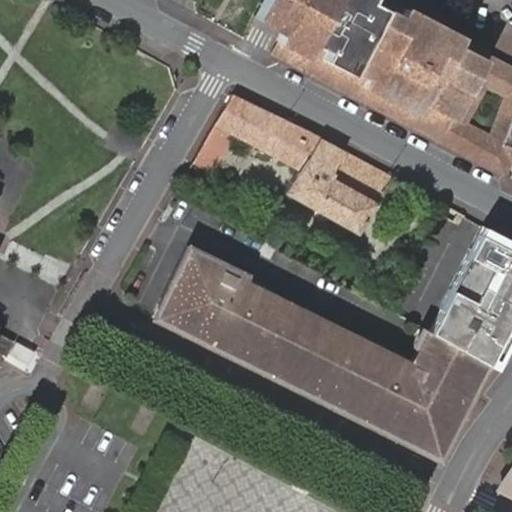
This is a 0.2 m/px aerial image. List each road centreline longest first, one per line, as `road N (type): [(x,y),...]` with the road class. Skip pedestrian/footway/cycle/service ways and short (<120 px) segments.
road 1 (residential): [(456,486),(89,296)]
road 2 (residential): [(245,68),(511,212)]
road 3 (residential): [(226,58),(89,296)]
road 4 (residential): [(8,511),(55,426),(54,397),(40,382)]
road 5 (residential): [(120,0),(226,58)]
